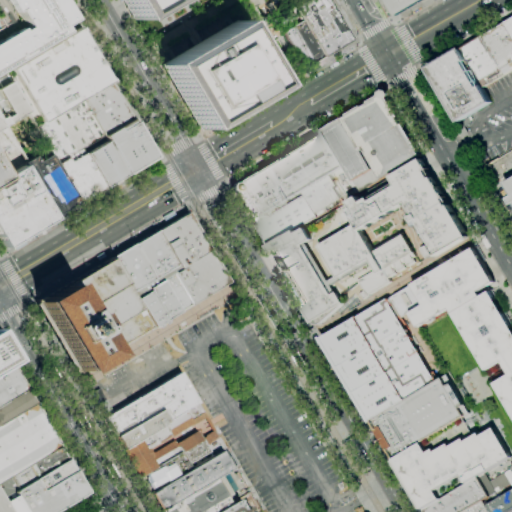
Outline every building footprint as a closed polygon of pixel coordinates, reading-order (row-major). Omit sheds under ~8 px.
[(0,67),(62,31),(59,25),(70,19),(64,8),(59,0),(1,0),(9,13),(12,11),(18,21),(20,20),(24,27),(17,30),(16,28),(0,37),(0,67)] [(169,0),(134,21),(121,0),(169,0)] [(302,20),(294,6),(304,0),(327,0),(351,40),(324,56),(302,20)] [(385,0),(421,0),(395,16),(385,0)] [(459,49),(481,35),(482,36),(511,17),(511,71),(483,88),(481,86),(479,87),(477,84),(463,62),(466,60),(459,49)] [(199,131),(160,65),(235,20),(274,86),(199,131)] [(292,26),(302,20),(324,56),(314,62),(292,26)] [(314,62),(304,68),(282,32),(292,26),(314,62)] [(109,81),(77,28),(57,40),(55,41),(53,42),(42,48),(9,68),(38,118),(41,122),(80,98),(109,81)] [(477,84),(479,87),(481,86),(483,88),(491,103),(458,123),(426,68),(459,48),(459,49),(466,60),(463,62),(477,84)] [(0,73),(1,73),(9,68),(38,118),(31,123),(24,111),(4,123),(0,125),(0,73)] [(109,81),(110,81),(113,86),(117,93),(121,100),(125,107),(129,113),(132,119),(104,136),(80,98),(109,81)] [(360,149),(342,118),(378,96),(379,92),(383,90),(387,91),(389,95),(388,98),(422,156),(382,179),(363,147),(360,149)] [(80,98),(104,136),(107,141),(84,154),(70,162),(68,158),(57,164),(51,154),(34,126),(41,122),(80,98)] [(322,130),(342,118),(360,149),(372,170),(352,181),(344,168),(322,130)] [(107,141),(104,136),(132,119),(134,122),(135,121),(156,157),(127,175),(107,141)] [(0,125),(4,123),(26,161),(20,164),(21,165),(0,177),(0,125)] [(344,168),(302,192),(286,202),(263,165),(322,130),(344,168)] [(127,175),(104,189),(84,154),(107,141),(127,175)] [(352,181),(372,170),(360,149),(363,147),(382,179),(359,193),(358,192),(352,181)] [(511,173),(495,183),(485,166),(511,150),(511,173)] [(51,154),(57,164),(79,203),(51,219),(21,165),(20,164),(26,161),(34,156),(38,162),(51,154)] [(84,154),(104,189),(96,194),(95,194),(88,198),(79,203),(57,164),(68,158),(70,162),(84,154)] [(349,202),(359,196),(363,202),(370,198),(372,201),(394,188),(398,186),(392,177),(423,158),(470,238),(432,260),(426,249),(401,207),(362,231),(361,231),(357,224),(350,214),(351,213),(350,210),(353,208),(350,203),(349,202)] [(51,219),(21,165),(0,177),(1,179),(0,179),(0,244),(2,248),(51,219)] [(286,202),(267,213),(251,223),(232,191),(231,190),(231,189),(230,189),(230,188),(230,187),(230,186),(230,185),(231,184),(232,184),(232,183),(233,183),(234,182),(235,182),(263,165),(286,202)] [(358,192),(348,198),(346,195),(342,198),(344,201),(341,203),(339,200),(315,214),(304,196),(302,192),(344,168),(352,181),(358,192)] [(511,176),(503,181),(511,196),(508,198),(511,204),(511,202),(511,176)] [(304,196),(315,214),(317,217),(294,230),(294,229),(265,246),(251,223),(267,213),(269,217),(304,196)] [(317,217),(315,214),(339,200),(341,203),(317,217)] [(306,228),(350,203),(353,208),(350,210),(351,213),(350,214),(357,224),(320,246),(338,276),(330,280),(308,243),(313,240),(306,228)] [(156,231),(187,212),(210,250),(189,263),(182,267),(179,269),(164,244),(156,231)] [(362,231),(361,231),(357,224),(320,246),(338,276),(339,278),(370,260),(372,262),(377,270),(379,274),(385,271),(374,252),(362,231)] [(297,234),(306,228),(313,240),(308,243),(304,246),(334,296),(338,293),(339,293),(346,303),(356,294),(358,297),(324,325),(318,328),(312,326),(311,324),(280,272),(277,271),(271,261),(272,258),(265,246),(294,229),(294,230),(295,231),(297,234)] [(179,269),(173,272),(160,280),(147,288),(148,291),(135,299),(126,283),(111,258),(110,257),(132,243),(133,244),(156,230),(156,231),(164,244),(179,269)] [(374,252),(403,235),(421,265),(401,276),(399,273),(390,278),(385,271),(374,252)] [(338,276),(339,278),(370,260),(372,262),(333,285),(338,293),(334,296),(304,246),(308,243),(330,280),(338,276)] [(453,314),(450,309),(418,327),(410,313),(424,304),(413,285),(474,248),(494,282),(479,292),(482,297),(453,314)] [(173,272),(179,269),(182,267),(189,263),(210,250),(228,282),(192,304),(181,286),(173,272)] [(81,309),(66,284),(111,258),(126,283),(81,309)] [(365,292),(361,295),(359,297),(358,297),(356,294),(346,303),(339,293),(338,293),(333,285),(372,262),(377,270),(359,281),(365,292)] [(369,295),(370,296),(366,300),(361,295),(365,292),(359,281),(377,270),(379,274),(385,271),(390,278),(392,282),(369,295)] [(160,280),(173,272),(181,286),(192,304),(179,312),(160,280)] [(148,291),(147,288),(160,280),(179,312),(171,316),(165,319),(148,291)] [(33,302),(65,283),(66,284),(81,309),(84,315),(88,313),(96,325),(92,328),(97,336),(107,354),(108,355),(76,374),(33,302)] [(135,299),(141,309),(97,336),(92,328),(96,325),(88,313),(84,315),(81,309),(126,283),(135,299)] [(410,313),(399,319),(387,300),(413,285),(424,304),(410,313)] [(165,319),(165,322),(162,324),(160,323),(158,323),(158,326),(156,328),(153,326),(152,327),(141,309),(135,299),(148,291),(165,319)] [(511,414),(494,384),(510,375),(501,361),(486,370),(453,314),(482,297),(490,292),(511,328),(511,414)] [(387,300),(399,319),(436,381),(405,400),(389,373),(373,348),(374,347),(357,318),(387,300)] [(152,327),(130,341),(107,354),(97,336),(141,309),(152,327)] [(369,421),(319,338),(321,337),(322,338),(357,318),(374,347),(373,348),(389,373),(405,400),(369,421)] [(0,344),(8,359),(10,361),(0,366),(0,344)] [(0,366),(10,361),(26,389),(0,404),(0,366)] [(113,436),(102,418),(179,372),(197,403),(168,421),(160,408),(113,436)] [(369,421),(405,400),(436,381),(442,378),(447,375),(452,383),(451,384),(465,406),(467,404),(474,415),(464,421),(462,418),(421,442),(392,460),(369,421)] [(0,404),(26,389),(35,403),(0,423),(0,404)] [(0,423),(35,403),(60,447),(0,483),(0,423)] [(137,477),(121,449),(168,421),(197,403),(224,448),(190,468),(180,451),(137,477)] [(168,421),(121,449),(113,436),(160,408),(168,421)] [(392,460),(421,442),(462,418),(464,421),(473,437),(479,433),(481,436),(495,428),(511,457),(490,470),(485,473),(479,477),(468,483),(465,478),(463,475),(436,491),(441,499),(422,510),(392,460)] [(35,479),(14,492),(16,496),(5,502),(0,493),(0,488),(3,487),(0,483),(60,447),(68,460),(35,479)] [(158,511),(147,493),(190,468),(224,448),(234,466),(221,474),(158,511)] [(190,468),(147,493),(137,477),(180,451),(190,468)] [(35,479),(68,460),(75,471),(42,491),(35,479)] [(25,511),(16,496),(14,492),(35,479),(42,491),(75,471),(88,493),(55,511),(25,511)] [(485,473),(490,481),(504,473),(510,484),(501,490),(504,495),(486,506),(484,501),(491,497),(479,477),(485,473)] [(213,511),(158,511),(221,474),(235,499),(213,511)] [(479,477),(491,497),(484,501),(465,511),(423,511),(422,510),(441,499),(468,483),(479,477)] [(511,511),(489,511),(486,506),(504,495),(511,490),(511,511)] [(213,511),(235,499),(248,492),(260,511),(213,511)] [(10,511),(0,511),(0,493),(5,502),(10,511)] [(25,511),(10,511),(5,502),(16,496),(25,511)] [(465,511),(484,501),(486,506),(489,511),(465,511)]
